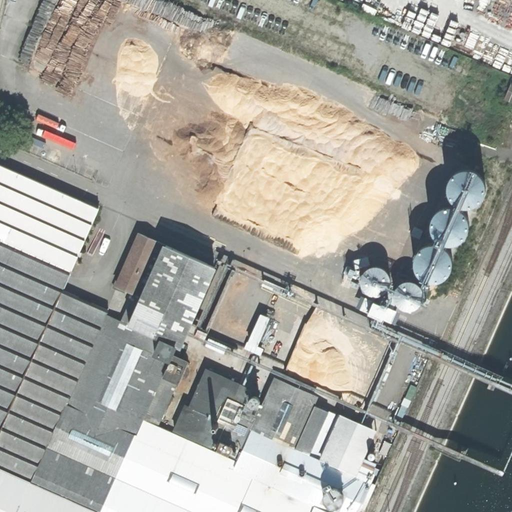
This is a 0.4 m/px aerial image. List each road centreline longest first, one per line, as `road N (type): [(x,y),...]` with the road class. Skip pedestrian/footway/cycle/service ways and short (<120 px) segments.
road 1 (unknown): [(0,391),(113,134),(186,0)]
road 2 (unknown): [(147,206),(217,91)]
